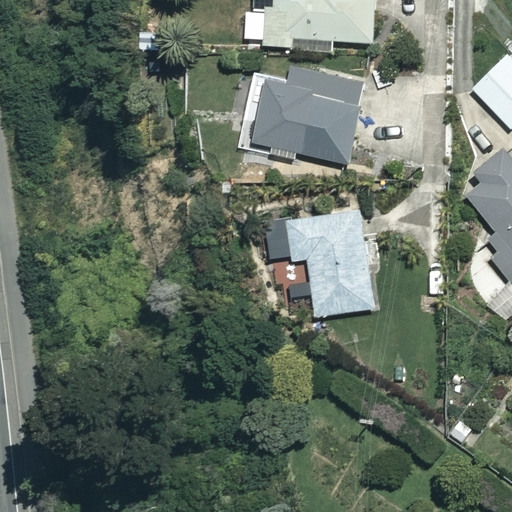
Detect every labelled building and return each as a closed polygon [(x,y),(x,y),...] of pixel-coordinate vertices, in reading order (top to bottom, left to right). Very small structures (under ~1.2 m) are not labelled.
[(373,0),(254,0),(255,9),(265,9),(265,47),(333,48),(333,40),(373,40),(373,0)] [(511,125),(511,58),(508,54),(473,87),(511,126),(511,125)] [(292,67),(289,83),(266,78),(252,140),(348,161),(365,83),(292,67)] [(511,155),(507,148),(480,170),(486,177),(467,192),(507,243),(492,255),(511,281),(511,280),(511,155)] [(292,258),(299,257),(302,278),(311,277),(315,314),(377,307),(369,239),(362,240),(359,208),(287,217),(292,258)]
